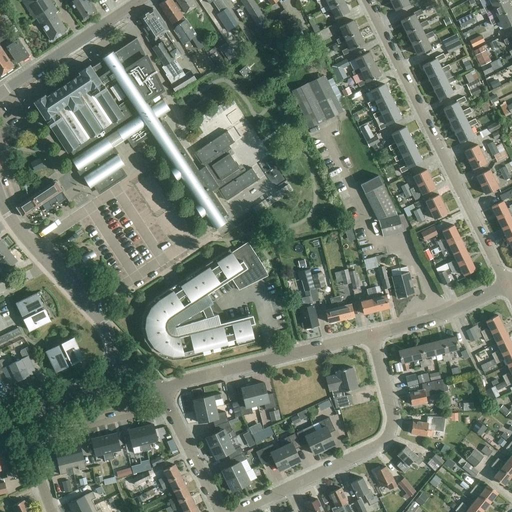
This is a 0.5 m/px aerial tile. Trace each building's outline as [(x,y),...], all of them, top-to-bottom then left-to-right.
[(49,0),(21,0),(34,20),(36,18),(51,41),(67,31),(55,13),(58,12),(49,0)] [(90,16),(79,0),(73,0),(74,0),(70,3),(82,21),(90,16)] [(79,0),(90,16),(97,11),(89,0),(79,0)] [(174,3),(171,0),(165,0),(159,4),(172,24),(183,17),(179,11),(181,10),(175,2),(174,3)] [(176,0),(185,14),(197,6),(192,0),(176,0)] [(240,0),(246,8),(247,8),(258,24),(266,19),(253,0),(240,0)] [(342,0),(330,6),(329,5),(320,9),(322,13),(331,9),(335,18),(349,12),(343,0),(342,0)] [(389,0),(395,10),(409,3),(407,0),(389,0)] [(430,0),(423,4),(426,11),(436,6),(433,0),(430,0)] [(499,0),(491,4),(483,8),(486,13),(494,9),(497,16),(511,9),(506,0),(499,0)] [(441,15),(437,6),(432,8),(436,17),(441,15)] [(169,31),(153,8),(139,18),(144,25),(142,27),(148,35),(150,33),(155,41),(157,39),(159,43),(152,47),(165,65),(161,67),(166,74),(165,75),(171,84),(170,84),(175,92),(196,80),(191,71),(186,74),(174,59),(181,54),(173,41),(168,32),(169,31)] [(220,14),(230,29),(237,24),(227,10),(227,9),(220,14)] [(420,25),(419,24),(416,17),(423,13),(421,9),(413,13),(414,14),(400,21),(406,32),(420,25)] [(497,16),(489,20),(492,25),(500,22),(503,29),(511,24),(511,10),(511,9),(497,16)] [(458,21),(461,28),(472,23),(469,16),(458,21)] [(446,26),(451,23),(448,17),(443,20),(446,26)] [(7,47),(10,45),(5,35),(7,34),(0,19),(0,45),(1,47),(5,44),(7,47)] [(177,25),(174,30),(183,44),(196,35),(186,19),(177,25)] [(359,32),(353,20),(339,27),(343,36),(336,40),(338,44),(346,40),(345,39),(359,32)] [(420,25),(406,32),(411,43),(425,36),(425,35),(421,28),(429,24),(427,20),(419,24),(420,25)] [(317,25),(312,28),(314,34),(320,32),(317,25)] [(282,34),(290,48),(299,43),(291,29),(282,34)] [(425,36),(411,43),(417,55),(431,48),(427,39),(434,36),(432,31),(425,35),(425,36)] [(345,39),(346,40),(349,47),(341,51),(343,55),(351,51),(351,50),(364,43),(359,32),(345,39)] [(447,39),(450,45),(459,41),(456,35),(447,39)] [(469,41),(472,47),(484,42),(481,35),(469,41)] [(511,36),(503,40),(505,45),(511,41),(511,36)] [(90,65),(79,73),(80,74),(46,97),(45,95),(34,103),(67,153),(72,150),(76,156),(71,160),(90,188),(95,185),(100,192),(124,176),(120,168),(125,165),(113,148),(128,138),(133,145),(151,133),(171,163),(187,152),(165,120),(160,123),(157,118),(170,110),(158,92),(162,90),(137,38),(114,53),(112,50),(101,58),(103,60),(91,68),(90,65)] [(5,44),(1,47),(0,47),(5,55),(10,51),(17,62),(21,60),(23,61),(28,57),(28,55),(18,40),(10,45),(7,47),(5,44)] [(459,41),(456,42),(445,48),(448,54),(462,47),(459,41)] [(5,55),(0,47),(0,75),(13,67),(5,55)] [(375,64),(369,52),(355,59),(359,68),(352,72),(354,76),(362,72),(361,71),(375,64)] [(442,70),(441,69),(437,62),(445,58),(443,54),(435,58),(436,59),(422,66),(428,77),(442,70)] [(466,71),(472,69),(468,60),(462,63),(466,71)] [(480,67),(484,75),(493,71),(489,63),(480,67)] [(361,71),(362,72),(365,79),(357,83),(359,87),(367,83),(366,82),(380,75),(375,64),(361,71)] [(448,65),(441,69),(442,70),(428,77),(433,88),(447,81),(446,80),(443,73),(450,69),(448,65)] [(251,72),(245,66),(239,71),(245,78),(251,72)] [(474,70),(470,71),(469,72),(473,81),(466,84),(471,97),(483,91),(474,70)] [(330,83),(339,80),(336,73),(327,76),(330,83)] [(309,127),(341,111),(324,75),(291,91),(309,127)] [(454,76),(446,80),(447,81),(433,88),(439,100),(453,93),(448,84),(456,80),(454,76)] [(489,84),(493,90),(498,86),(495,81),(489,84)] [(390,96),(384,84),(370,91),(375,100),(367,104),(369,108),(377,104),(376,103),(390,96)] [(340,98),(351,95),(349,90),(339,93),(340,98)] [(496,94),(489,98),(492,104),(499,100),(496,94)] [(376,103),(377,104),(381,111),(373,115),(375,119),(383,115),(382,114),(396,107),(390,96),(376,103)] [(463,113),(462,111),(459,104),(466,101),(464,97),(456,101),(457,102),(443,109),(449,120),(463,113)] [(222,109),(231,103),(227,98),(219,103),(222,109)] [(499,105),(505,117),(511,113),(511,102),(506,106),(505,102),(499,105)] [(382,114),(383,115),(386,122),(378,126),(380,130),(388,126),(387,125),(401,118),(396,107),(382,114)] [(463,113),(449,120),(454,131),(468,124),(467,123),(464,116),(471,112),(469,108),(462,111),(463,113)] [(468,124),(454,131),(460,142),(474,136),(469,127),(477,123),(475,119),(467,123),(468,124)] [(487,128),(479,132),(481,138),(490,134),(490,133),(501,128),(498,121),(486,127),(487,128)] [(367,125),(359,129),(366,141),(373,137),(367,125)] [(411,139),(405,127),(391,134),(396,143),(388,146),(390,151),(398,147),(397,145),(411,139)] [(187,152),(171,163),(174,166),(169,169),(177,180),(181,177),(198,203),(194,206),(201,217),(205,214),(215,229),(226,222),(222,216),(227,213),(214,194),(219,190),(226,200),(259,179),(252,168),(246,172),(244,168),(241,171),(228,151),(231,149),(229,146),(234,142),(227,131),(194,152),(201,163),(196,167),(187,152)] [(368,147),(370,147),(371,146),(374,151),(378,149),(375,144),(379,142),(376,136),(365,142),(368,147)] [(501,136),(494,140),(497,146),(501,144),(504,142),(501,136)] [(397,145),(398,147),(402,154),(394,158),(396,162),(404,158),(403,157),(417,150),(411,139),(397,145)] [(493,141),(487,144),(489,150),(496,147),(493,141)] [(507,157),(501,144),(497,146),(496,147),(489,150),(492,156),(493,155),(496,162),(507,157)] [(468,160),(484,153),(482,148),(479,149),(477,145),(464,151),(468,160)] [(403,157),(404,158),(407,165),(399,169),(401,173),(409,169),(408,168),(422,161),(417,150),(403,157)] [(487,157),(484,153),(468,160),(473,169),(486,163),(484,158),(487,157)] [(257,162),(272,185),(283,179),(268,155),(257,162)] [(39,158),(31,163),(35,171),(43,167),(39,158)] [(502,175),(508,172),(505,166),(499,169),(502,175)] [(431,179),(426,170),(413,177),(415,181),(413,182),(415,187),(431,179)] [(481,185),(497,177),(494,173),(492,174),(490,170),(476,176),(481,185)] [(510,178),(508,172),(502,175),(504,181),(510,178)] [(364,193),(377,219),(377,220),(378,220),(382,237),(409,230),(403,215),(397,216),(395,211),(396,211),(382,184),(377,175),(360,184),(364,193)] [(499,182),(497,177),(481,185),(485,194),(498,188),(496,183),(499,182)] [(415,187),(409,189),(403,192),(406,198),(412,195),(414,200),(420,197),(419,195),(435,188),(431,179),(415,187)] [(22,216),(61,190),(55,181),(16,207),(22,216)] [(409,189),(406,184),(400,186),(403,192),(409,189)] [(253,211),(288,192),(285,186),(249,204),(253,211)] [(443,204),(439,195),(425,201),(427,206),(425,207),(427,212),(443,204)] [(496,218),(511,210),(511,204),(509,206),(510,208),(507,209),(503,201),(491,207),(496,218)] [(443,204),(427,212),(429,216),(432,215),(434,219),(447,213),(443,204)] [(408,208),(403,210),(407,218),(411,215),(408,208)] [(424,220),(419,208),(412,211),(418,223),(424,220)] [(511,210),(496,218),(502,229),(511,224),(511,219),(510,215),(511,214),(511,210)] [(511,224),(502,229),(507,240),(511,237),(511,224)] [(439,246),(459,236),(454,225),(442,231),(446,239),(443,241),(442,239),(437,241),(439,246)] [(420,233),(424,241),(437,235),(433,226),(420,233)] [(96,233),(89,237),(91,241),(99,237),(96,233)] [(459,236),(439,246),(441,251),(447,248),(446,247),(449,245),(453,253),(464,247),(459,236)] [(0,257),(8,250),(0,241),(0,240),(0,257)] [(231,253),(229,249),(155,298),(147,306),(142,317),(141,329),(144,341),(145,341),(152,351),(152,350),(162,357),(174,360),(174,359),(185,359),(185,358),(254,341),(250,325),(255,324),(252,315),(220,323),(215,301),(213,302),(207,294),(231,279),(239,290),(268,276),(263,267),(258,258),(247,242),(231,253)] [(464,247),(453,253),(456,261),(454,263),(453,261),(447,264),(450,268),(470,259),(464,247)] [(422,252),(426,261),(432,258),(428,249),(422,252)] [(0,257),(0,264),(5,270),(17,260),(8,250),(0,257)] [(363,260),(366,270),(379,266),(378,264),(380,263),(379,259),(382,258),(382,260),(386,259),(385,254),(363,260)] [(470,259),(450,268),(452,273),(458,271),(457,269),(459,267),(463,276),(475,270),(470,259)] [(389,288),(384,266),(377,268),(383,289),(389,288)] [(435,269),(443,285),(450,282),(447,275),(450,274),(448,269),(444,271),(441,266),(435,269)] [(398,298),(414,294),(408,272),(408,273),(407,267),(400,269),(401,274),(392,277),(398,298)] [(310,296),(310,295),(308,290),(309,290),(314,289),(309,269),(296,272),(299,281),(301,280),(303,292),(304,291),(306,296),(306,297),(310,296)] [(340,271),(343,284),(350,283),(347,269),(340,271)] [(359,288),(355,270),(348,272),(353,290),(359,288)] [(325,286),(322,272),(311,274),(315,289),(325,286)] [(386,295),(380,297),(379,293),(380,293),(379,286),(370,288),(376,311),(389,308),(386,295)] [(370,296),(371,299),(360,301),(364,314),(376,311),(370,288),(366,289),(368,297),(370,296)] [(23,317),(43,307),(36,293),(16,303),(23,317)] [(301,298),(303,307),(299,308),(304,329),(319,325),(313,305),(310,295),(310,296),(306,297),(306,296),(301,298)] [(340,296),(336,297),(341,320),(354,317),(351,304),(344,305),(343,302),(342,302),(340,296)] [(341,320),(336,297),(331,298),(333,305),(335,305),(336,308),(325,310),(329,323),(341,320)] [(43,307),(23,317),(29,331),(50,321),(43,307)] [(498,315),(486,321),(490,330),(488,331),(487,329),(480,332),(483,336),(503,326),(498,315)] [(465,331),(471,342),(481,337),(478,331),(480,330),(478,328),(476,325),(465,331)] [(508,337),(503,326),(483,336),(483,337),(485,341),(491,338),(490,336),(492,334),(496,343),(508,337)] [(0,343),(21,333),(18,328),(0,336),(0,343)] [(455,337),(444,340),(449,361),(454,360),(452,354),(450,355),(449,352),(458,350),(455,337)] [(485,341),(483,337),(470,344),(472,349),(478,346),(479,348),(483,346),(482,344),(486,342),(485,341)] [(511,344),(508,337),(496,343),(501,352),(499,353),(497,351),(491,354),(494,359),(511,349),(511,344)] [(73,338),(60,345),(70,365),(83,358),(73,338)] [(444,340),(432,343),(436,355),(444,353),(444,356),(442,357),(443,363),(449,361),(444,340)] [(432,343),(421,346),(426,367),(431,366),(429,360),(426,361),(426,358),(436,355),(432,343)] [(60,345),(46,351),(56,372),(70,365),(60,345)] [(30,360),(35,357),(29,346),(21,350),(20,352),(23,358),(15,362),(23,379),(36,373),(30,360)] [(426,367),(421,346),(410,348),(413,361),(420,359),(421,362),(418,362),(420,369),(426,367)] [(413,361),(410,348),(398,351),(401,364),(402,364),(404,372),(409,370),(407,362),(413,361)] [(511,349),(494,359),(480,365),(482,370),(502,360),(501,358),(503,357),(507,366),(511,363),(511,349)] [(0,374),(4,372),(10,385),(23,379),(15,362),(7,366),(4,360),(2,359),(0,360),(0,374)] [(511,363),(507,366),(511,375),(510,376),(508,373),(502,376),(505,381),(511,377),(511,363)] [(452,375),(460,373),(459,367),(451,369),(452,375)] [(358,388),(352,368),(335,372),(336,375),(325,377),(329,391),(331,390),(336,408),(353,404),(350,395),(344,396),(343,392),(358,388)] [(429,374),(430,381),(440,379),(439,372),(429,374)] [(405,376),(407,387),(418,384),(415,374),(405,376)] [(422,384),(423,390),(409,393),(412,405),(427,402),(425,396),(436,394),(433,381),(422,384)] [(259,382),(252,384),(257,404),(264,403),(265,410),(276,407),(273,393),(267,394),(264,382),(259,384),(259,382)] [(244,400),(238,402),(241,416),(252,413),(251,406),(257,404),(252,384),(245,385),(246,387),(241,388),(244,400)] [(499,396),(494,386),(484,390),(489,401),(499,396)] [(194,412),(215,407),(214,400),(221,399),(220,394),(193,400),(194,404),(193,405),(194,412)] [(493,399),(496,406),(506,401),(502,395),(493,399)] [(325,409),(331,406),(328,400),(322,403),(325,409)] [(241,416),(238,402),(231,403),(235,417),(241,416)] [(498,410),(506,416),(509,411),(511,412),(511,410),(511,407),(511,406),(508,410),(502,405),(498,410)] [(215,407),(194,412),(196,418),(197,418),(198,423),(212,420),(215,426),(228,421),(225,412),(217,414),(215,407)] [(280,420),(278,410),(268,412),(271,422),(280,420)] [(297,415),(290,418),(293,425),(300,422),(297,415)] [(413,421),(411,434),(426,436),(432,436),(433,430),(443,432),(444,418),(445,417),(444,417),(427,416),(426,423),(413,421)] [(322,428),(316,431),(325,451),(331,448),(330,446),(335,444),(329,433),(335,430),(329,417),(319,422),(322,428)] [(228,421),(215,426),(217,432),(206,438),(208,442),(207,443),(210,449),(229,440),(224,430),(230,427),(228,421)] [(472,429),(481,436),(486,428),(477,422),(472,429)] [(257,432),(262,429),(259,423),(254,425),(257,432)] [(146,451),(151,450),(149,443),(157,441),(153,425),(141,428),(146,451)] [(142,452),(146,451),(141,428),(128,431),(132,447),(140,445),(142,452)] [(303,430),(296,433),(302,446),(308,443),(313,454),(318,452),(319,453),(325,451),(316,431),(306,436),(303,430)] [(110,460),(114,458),(113,452),(121,450),(117,433),(104,436),(110,460)] [(284,438),(287,445),(281,447),(290,467),(296,464),(296,462),(300,460),(295,449),(301,446),(295,433),(284,438)] [(105,461),(110,460),(104,436),(91,440),(95,456),(103,454),(105,461)] [(502,447),(506,443),(500,438),(496,443),(502,447)] [(229,440),(210,449),(213,455),(214,454),(216,459),(227,454),(230,459),(243,453),(240,447),(234,450),(229,440)] [(79,470),(86,468),(80,442),(67,445),(72,467),(78,466),(79,470)] [(290,467),(281,447),(275,450),(272,444),(262,449),(268,462),(274,459),(279,470),(283,468),(284,470),(290,467)] [(72,467),(67,445),(54,448),(60,474),(67,473),(67,468),(72,467)] [(406,446),(397,455),(408,465),(413,460),(418,464),(423,459),(418,454),(417,456),(406,446)] [(492,452),(485,446),(480,451),(487,457),(492,452)] [(268,462),(262,449),(256,452),(262,465),(268,462)] [(474,449),(465,459),(474,467),(483,456),(474,449)] [(243,453),(230,459),(233,465),(222,470),(224,475),(223,475),(226,482),(245,472),(240,462),(246,459),(243,453)] [(436,453),(426,463),(434,471),(444,461),(436,453)] [(160,456),(149,461),(152,467),(163,462),(160,456)] [(498,458),(494,462),(511,476),(511,474),(511,461),(508,459),(503,466),(501,464),(502,462),(498,458)] [(133,474),(151,469),(148,459),(140,462),(140,464),(131,466),(133,474)] [(452,464),(447,459),(443,463),(449,468),(452,464)] [(461,467),(474,478),(478,472),(466,462),(461,467)] [(511,476),(494,462),(491,466),(496,470),(497,468),(500,470),(494,477),(503,485),(511,476)] [(160,484),(179,475),(174,464),(163,470),(167,478),(165,479),(163,477),(158,480),(160,484)] [(130,466),(122,469),(124,475),(132,473),(130,466)] [(389,474),(386,467),(374,472),(381,487),(386,484),(389,490),(396,486),(390,474),(389,474)] [(147,471),(132,479),(135,485),(135,486),(151,478),(147,471)] [(245,472),(226,482),(229,488),(230,487),(232,491),(250,483),(245,472)] [(185,485),(179,475),(160,484),(163,489),(167,487),(168,484),(170,483),(174,491),(185,485)] [(81,486),(87,484),(85,478),(79,479),(81,486)] [(362,478),(351,483),(357,497),(364,494),(367,500),(373,496),(370,490),(369,491),(362,478)] [(415,491),(404,478),(397,483),(406,493),(402,496),(408,503),(412,500),(409,496),(415,491)] [(64,493),(72,491),(69,480),(62,482),(64,493)] [(459,485),(465,490),(468,486),(462,481),(459,485)] [(476,484),(473,488),(490,502),(497,493),(487,485),(482,492),(479,490),(481,488),(476,484)] [(185,485),(174,491),(178,499),(176,500),(173,498),(168,501),(171,505),(190,496),(185,485)] [(101,486),(95,488),(97,494),(103,492),(101,486)] [(341,488),(329,493),(336,507),(334,508),(331,509),(332,511),(351,511),(350,508),(347,502),(341,488)] [(490,502),(473,488),(470,493),(474,497),(476,494),(478,496),(473,503),(482,511),(490,502)] [(415,500),(421,505),(428,497),(421,492),(415,500)] [(96,500),(93,494),(69,505),(72,511),(85,511),(95,507),(92,502),(96,500)] [(190,496),(171,505),(173,510),(178,508),(178,505),(180,504),(184,511),(195,507),(190,496)] [(353,502),(357,511),(366,511),(360,498),(353,502)] [(323,511),(317,499),(305,505),(308,511),(323,511)] [(26,511),(29,511),(23,500),(12,505),(15,511),(26,511)] [(404,511),(420,511),(422,510),(418,506),(413,502),(404,511)] [(462,502),(458,507),(465,511),(481,511),(482,511),(473,503),(467,510),(465,508),(466,506),(462,502)]
